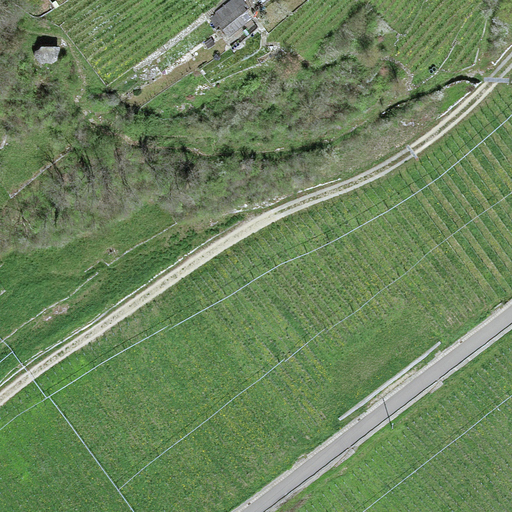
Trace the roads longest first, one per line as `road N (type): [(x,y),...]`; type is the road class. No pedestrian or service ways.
road 1 (track): [(0,397),(263,216),(400,159),(511,63)]
road 2 (unclassified): [(248,511),(511,311)]
